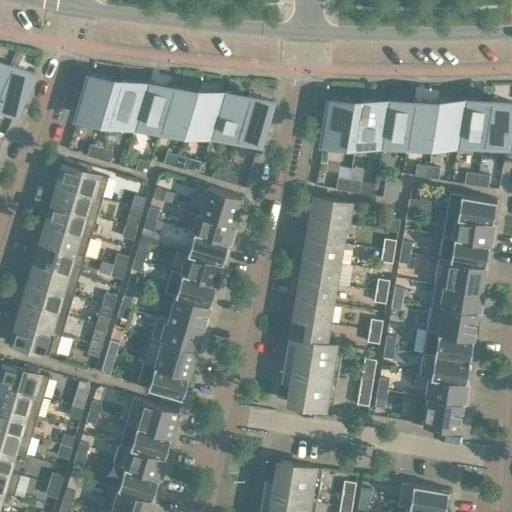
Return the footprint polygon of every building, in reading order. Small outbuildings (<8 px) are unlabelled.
[(0,60),(0,87),(10,65),(9,65),(0,60)] [(11,61),(9,65),(10,65),(0,87),(0,100),(17,108),(33,70),(11,61)] [(90,73),(79,112),(110,121),(111,117),(121,82),(120,81),(90,73)] [(136,124),(137,120),(136,120),(147,85),(146,84),(122,77),(120,81),(121,82),(111,117),(136,124)] [(161,127),(162,123),(161,123),(172,88),(171,87),(147,80),(146,84),(147,85),(136,120),(137,120),(161,127)] [(186,130),(188,126),(187,125),(197,91),(197,90),(172,83),(171,87),(172,88),(161,123),(162,123),(186,130)] [(212,133),(213,129),(212,128),(223,93),(222,93),(198,86),(197,90),(197,91),(187,125),(188,126),(212,133)] [(237,136),(238,132),(238,131),(248,96),(247,96),(223,89),(222,93),(223,93),(212,128),(213,129),(237,136)] [(260,138),(272,99),(249,92),(247,96),(248,96),(238,131),(238,132),(260,138)] [(331,97),(324,137),(356,143),(357,138),(356,138),(362,102),(361,102),(331,97)] [(413,97),(413,102),(407,138),(408,138),(433,142),(434,138),(433,138),(439,102),(438,102),(413,97)] [(439,97),(438,102),(439,102),(433,138),(434,138),(458,142),(459,138),(458,137),(464,101),(439,97)] [(464,97),(464,101),(458,137),(459,138),(484,142),(485,137),(484,137),(490,101),(489,101),(464,97)] [(507,141),(511,112),(511,100),(490,97),(489,101),(490,101),(484,137),(485,137),(507,141)] [(362,98),(361,102),(362,102),(356,138),(357,138),(382,143),(382,138),(388,102),(387,102),(362,98)] [(388,98),(387,102),(388,102),(382,138),(407,142),(408,138),(407,138),(413,102),(388,98)] [(90,142),(87,154),(98,157),(102,146),(90,142)] [(110,160),(113,149),(102,146),(98,157),(110,160)] [(167,150),(164,161),(175,165),(179,153),(167,150)] [(186,168),(190,157),(179,153),(175,165),(186,168)] [(139,157),(135,168),(147,171),(150,160),(139,157)] [(109,175),(65,162),(59,182),(103,195),(109,175)] [(417,162),(415,174),(427,176),(428,164),(417,162)] [(215,164),(212,176),(223,179),(227,168),(215,164)] [(438,178),(440,166),(428,164),(427,176),(438,178)] [(235,183),(238,171),(227,168),(223,179),(235,183)] [(466,170),(464,182),(476,184),(478,172),(466,170)] [(488,186),(490,174),(478,172),(476,184),(488,186)] [(338,175),(336,187),(348,189),(350,177),(338,175)] [(401,177),(386,175),(383,195),(397,197),(401,177)] [(359,191),(361,179),(350,177),(348,189),(359,191)] [(53,202),(97,215),(103,195),(59,182),(53,202)] [(243,194),(208,184),(201,210),(235,220),(243,194)] [(156,185),(152,196),(162,199),(165,188),(156,185)] [(165,188),(162,199),(171,201),(174,191),(165,188)] [(143,207),(146,196),(135,192),(131,204),(143,207)] [(497,198),(462,192),(458,215),(493,221),(497,198)] [(351,200),(315,194),(312,215),(347,221),(351,200)] [(419,198),(409,196),(408,207),(417,209),(419,198)] [(81,232),(91,235),(97,215),(53,202),(47,221),(82,232),(81,232)] [(159,208),(150,205),(147,215),(156,218),(159,208)] [(406,218),(416,219),(417,209),(408,207),(406,218)] [(235,220),(201,210),(195,230),(229,240),(235,220)] [(141,215),(129,212),(126,223),(137,227),(141,215)] [(144,226),(153,229),(156,218),(147,215),(144,226)] [(347,221),(312,215),(308,235),(344,241),(347,221)] [(493,221),(458,215),(454,235),(490,241),(493,221)] [(398,230),(400,218),(388,216),(386,228),(398,230)] [(47,221),(41,241),(85,254),(91,235),(81,232),(82,232),(47,221)] [(122,235),(134,238),(137,227),(126,223),(122,235)] [(229,240),(195,230),(188,251),(223,262),(229,240)] [(443,233),(439,255),(451,257),(451,258),(486,264),(490,241),(454,235),(443,233)] [(344,241),(308,235),(305,256),(341,261),(344,241)] [(396,238),(385,236),(383,248),(395,250),(396,238)] [(412,241),(402,239),(401,250),(410,251),(412,241)] [(80,274),(85,254),(41,241),(35,260),(80,274)] [(147,249),(137,246),(134,257),(144,260),(147,249)] [(381,259),(393,261),(395,250),(383,248),(381,259)] [(399,260),(409,262),(410,251),(401,250),(399,260)] [(129,254),(117,251),(114,262),(126,266),(129,254)] [(223,262),(188,251),(183,270),(182,271),(217,281),(223,262)] [(451,257),(439,255),(434,282),(482,290),(486,264),(451,258),(451,257)] [(341,261),(305,256),(302,276),(337,282),(341,261)] [(131,267),(141,270),(144,260),(134,257),(131,267)] [(30,280),(74,293),(80,274),(35,260),(30,280)] [(111,274),(122,277),(126,266),(114,262),(111,274)] [(164,290),(176,294),(176,293),(210,303),(217,281),(182,271),(183,270),(171,267),(164,290)] [(337,282),(302,276),(298,296),(334,302),(337,282)] [(390,278),(378,276),(376,288),(388,290),(390,278)] [(24,300),(68,313),(74,293),(30,280),(24,300)] [(482,290),(434,282),(431,302),(478,310),(482,290)] [(405,287),(395,285),(393,296),(403,297),(405,287)] [(374,300),(386,302),(388,290),(376,288),(374,300)] [(117,294),(106,290),(102,302),(114,305),(117,294)] [(176,294),(169,317),(168,318),(203,328),(210,303),(176,293),(176,294)] [(133,296),(123,294),(120,304),(130,307),(133,296)] [(334,302),(298,296),(295,316),(331,322),(334,302)] [(391,306),(401,308),(403,297),(393,296),(391,306)] [(18,319),(62,332),(68,313),(24,300),(18,319)] [(99,313),(111,316),(114,305),(102,302),(99,313)] [(431,302),(427,328),(474,336),(478,310),(431,302)] [(117,314),(127,317),(130,307),(120,304),(117,314)] [(169,317),(157,314),(151,335),(162,338),(163,338),(197,348),(203,328),(168,318),(169,317)] [(292,337),(299,338),(300,337),(327,342),(327,341),(331,322),(295,316),(292,337)] [(383,319),(371,317),(369,328),(381,330),(383,319)] [(12,339),(56,353),(62,332),(18,319),(12,339)] [(368,340),(379,342),(381,330),(369,328),(368,340)] [(427,328),(423,350),(471,358),(474,336),(427,328)] [(106,333),(94,329),(91,341),(103,344),(106,333)] [(396,335),(387,334),(385,344),(395,346),(396,335)] [(289,400),(333,407),(343,344),(327,341),(327,342),(300,337),(299,338),(289,400)] [(120,341),(110,338),(107,349),(117,352),(120,341)] [(197,348),(163,338),(162,338),(155,363),(190,373),(197,348)] [(87,352),(99,356),(103,344),(91,341),(87,352)] [(383,355),(393,357),(395,346),(385,344),(383,355)] [(104,359),(102,367),(104,372),(110,374),(114,362),(117,352),(107,349),(104,359)] [(423,350),(419,373),(431,375),(467,381),(471,358),(423,350)] [(377,358),(365,356),(363,368),(375,370),(377,358)] [(144,360),(137,382),(148,386),(183,396),(190,373),(155,363),(144,360)] [(50,374),(6,361),(0,380),(0,381),(44,395),(50,374)] [(375,370),(363,368),(361,379),(373,381),(375,370)] [(467,381),(431,375),(428,395),(463,401),(467,381)] [(389,378),(380,376),(378,387),(388,388),(389,378)] [(373,381),(361,379),(359,391),(371,393),(373,381)] [(0,402),(38,414),(44,395),(0,381),(0,402)] [(376,398),(386,399),(388,388),(378,387),(376,398)] [(371,393),(359,391),(357,402),(369,404),(371,393)] [(87,395),(75,392),(72,403),(84,407),(87,395)] [(416,393),(412,420),(459,428),(463,401),(428,395),(416,393)] [(179,407),(133,394),(125,421),(137,424),(137,423),(172,434),(179,407)] [(102,401),(92,399),(89,409),(99,412),(102,401)] [(0,424),(32,434),(38,414),(0,402),(0,424)] [(69,415),(80,418),(84,407),(72,403),(69,415)] [(86,419),(96,422),(99,412),(89,409),(86,419)] [(125,421),(119,442),(131,445),(165,455),(172,434),(137,423),(137,424),(125,421)] [(16,451),(26,454),(32,434),(0,424),(0,445),(17,451),(16,451)] [(75,434),(64,431),(60,442),(72,446),(75,434)] [(90,443),(80,440),(77,450),(87,453),(90,443)] [(57,454),(69,457),(72,446),(60,442),(57,454)] [(119,442),(113,461),(125,465),(159,475),(165,455),(131,445),(119,442)] [(0,466),(11,470),(11,469),(16,451),(17,451),(0,445),(0,466)] [(74,461),(84,464),(87,453),(77,450),(74,461)] [(279,459),(270,511),(315,511),(323,466),(279,459)] [(159,475),(125,465),(118,487),(153,497),(159,475)] [(5,490),(14,493),(21,472),(11,469),(11,470),(0,466),(0,488),(5,490)] [(64,473),(52,470),(49,481),(61,485),(64,473)] [(356,481),(345,479),(343,490),(355,492),(356,481)] [(449,487),(402,479),(398,503),(410,505),(445,511),(449,487)] [(46,493),(57,496),(61,485),(49,481),(46,493)] [(371,487),(361,486),(360,496),(370,498),(371,487)] [(76,490),(66,487),(63,498),(72,500),(76,490)] [(148,511),(153,497),(118,487),(111,511),(148,511)] [(372,497),(380,499),(382,490),(373,488),(372,497)] [(355,492),(343,490),(341,502),(353,504),(355,492)] [(358,507),(368,509),(370,498),(360,496),(358,507)] [(60,508),(58,511),(69,511),(72,500),(63,498),(60,508)] [(351,511),(353,504),(341,502),(339,511),(351,511)]
